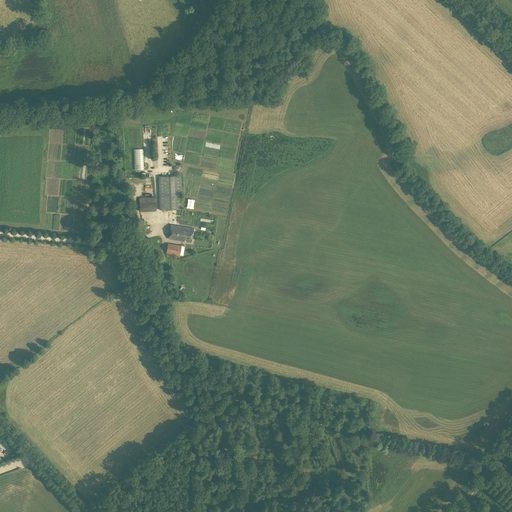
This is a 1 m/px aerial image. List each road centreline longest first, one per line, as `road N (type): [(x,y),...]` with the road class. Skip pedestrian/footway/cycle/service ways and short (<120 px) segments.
road 1 (track): [(95,511),(230,404),(491,466)]
road 2 (unclassified): [(87,511),(0,421)]
